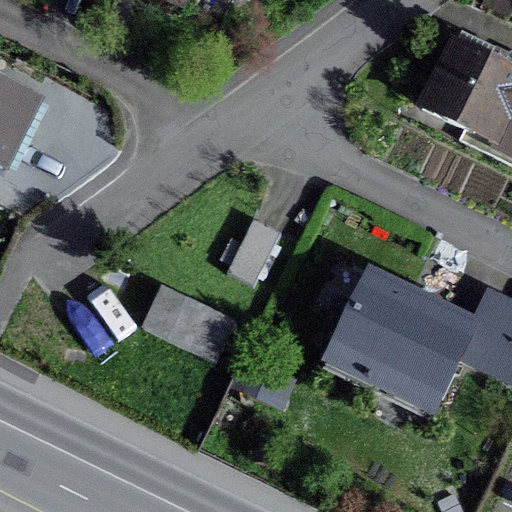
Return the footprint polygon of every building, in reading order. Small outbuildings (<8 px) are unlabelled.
[(252,0),(155,0),(184,13),(189,0),(232,0),(249,8),(252,0)] [(511,0),(482,0),(480,7),(510,20),(511,16),(511,0)] [(511,69),(450,39),(415,110),(462,133),(458,142),(511,168),(511,69)] [(0,173),(6,176),(44,101),(0,78),(0,173)] [(228,276),(251,288),(279,234),(256,222),(228,276)] [(511,391),(511,300),(487,289),(473,320),(367,270),(320,368),(435,423),(461,368),(511,391)] [(237,323),(160,288),(140,331),(217,366),(237,323)]
